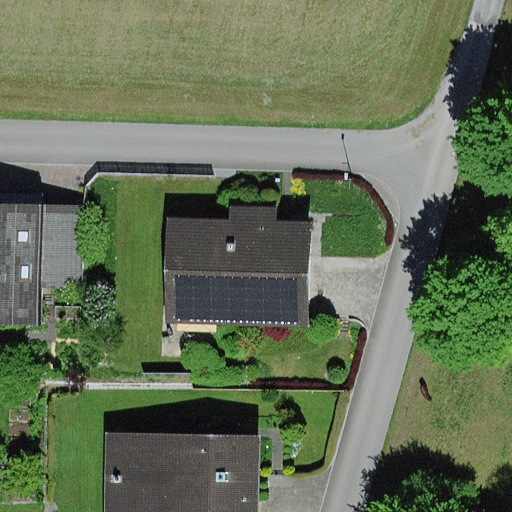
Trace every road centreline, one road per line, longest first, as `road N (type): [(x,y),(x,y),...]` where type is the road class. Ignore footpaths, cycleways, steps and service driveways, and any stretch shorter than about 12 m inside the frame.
road 1 (residential): [(349,511),(448,150),(0,139)]
road 2 (track): [(448,150),(497,0)]
